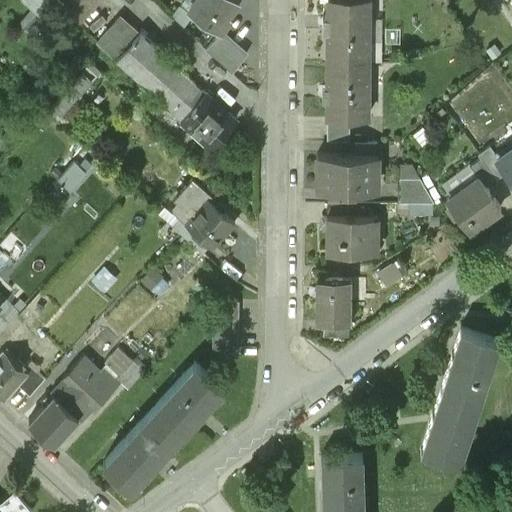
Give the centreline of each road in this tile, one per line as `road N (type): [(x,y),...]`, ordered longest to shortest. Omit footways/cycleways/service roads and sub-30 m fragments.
road 1 (residential): [(290,0),(270,429)]
road 2 (residential): [(511,240),(270,429)]
